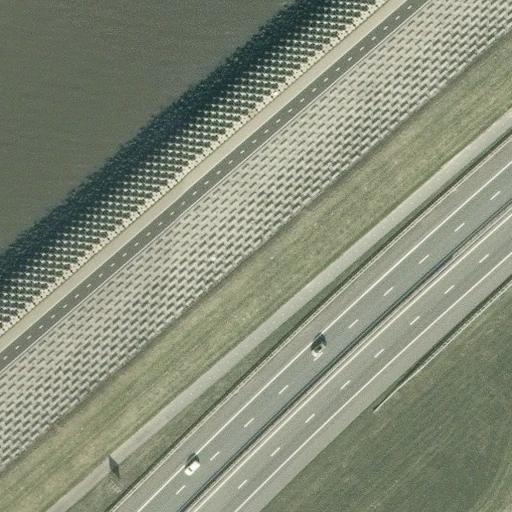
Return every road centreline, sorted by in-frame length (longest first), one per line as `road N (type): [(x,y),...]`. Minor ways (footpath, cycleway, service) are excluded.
road 1 (motorway): [(511,182),(332,343),(162,511)]
road 2 (motorway): [(226,511),(511,239)]
